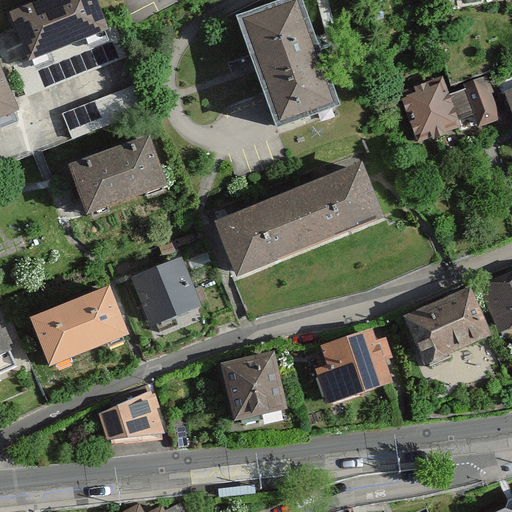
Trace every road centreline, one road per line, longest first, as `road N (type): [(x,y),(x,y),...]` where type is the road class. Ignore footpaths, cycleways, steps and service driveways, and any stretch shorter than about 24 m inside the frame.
road 1 (residential): [(511,250),(367,307),(144,371),(0,442)]
road 2 (tertiary): [(0,487),(480,430)]
road 3 (residential): [(321,511),(464,477),(480,430)]
